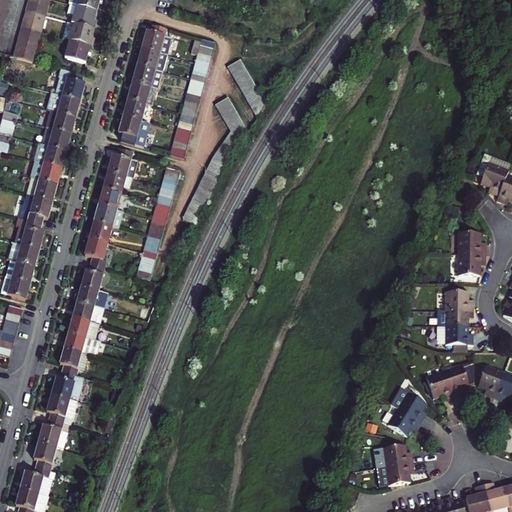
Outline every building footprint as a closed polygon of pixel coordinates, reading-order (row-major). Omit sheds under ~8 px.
[(48,3),(35,0),(30,0),(29,6),(46,11),(48,3)] [(68,0),(67,8),(68,9),(97,16),(98,11),(99,7),(102,7),(103,0),(68,0)] [(43,20),(46,11),(29,6),(26,16),(43,20)] [(73,19),(70,27),(95,34),(97,27),(94,26),(95,23),(97,16),(68,9),(65,17),(73,19)] [(43,20),(26,16),(24,23),(41,27),(43,20)] [(39,38),(41,27),(24,23),(22,33),(39,38)] [(62,43),(69,45),(93,51),(94,45),(92,44),(93,40),(95,34),(70,27),(66,26),(62,43)] [(166,40),(169,32),(154,28),(151,36),(148,35),(146,42),(144,50),(169,58),(173,42),(166,40)] [(39,38),(22,33),(19,41),(36,46),(39,38)] [(34,56),(36,46),(19,41),(17,51),(34,56)] [(200,49),(215,53),(217,46),(202,42),(200,49)] [(93,51),(69,45),(64,63),(85,69),(86,64),(88,59),(90,60),(93,51)] [(199,55),(213,59),(215,53),(200,49),(199,55)] [(169,58),(144,50),(141,60),(138,68),(163,75),(164,75),(169,58)] [(17,51),(14,60),(31,64),(34,56),(17,51)] [(211,66),(213,59),(199,55),(197,62),(211,66)] [(231,75),(244,68),(241,61),(228,68),(231,75)] [(209,73),(211,66),(197,62),(196,66),(195,69),(209,73)] [(163,75),(138,68),(136,77),(133,86),(158,93),(163,75)] [(248,75),(244,68),(231,75),(235,82),(248,75)] [(193,75),(207,79),(209,73),(195,69),(193,75)] [(81,84),(83,78),(68,74),(62,98),(82,103),(84,94),(86,85),(81,84)] [(193,75),(191,83),(205,87),(207,79),(193,75)] [(238,88),(251,81),(248,75),(235,82),(238,88)] [(242,95),(255,88),(251,81),(238,88),(242,95)] [(189,88),(203,92),(205,87),(191,83),(189,88)] [(158,93),(133,86),(131,94),(128,102),(147,107),(153,109),(158,93)] [(187,96),(201,100),(203,92),(189,88),(187,96)] [(246,102),(259,95),(255,88),(242,95),(246,102)] [(249,108),(262,101),(259,95),(246,102),(249,108)] [(199,106),(201,100),(187,96),(185,101),(185,102),(199,106)] [(82,103),(62,98),(57,115),(77,120),(79,112),(82,103)] [(219,114),(232,107),(229,100),(215,107),(219,114)] [(256,121),(265,107),(262,101),(249,108),(256,121)] [(147,107),(128,102),(126,111),(123,120),(141,125),(147,107)] [(183,108),(197,112),(199,106),(185,102),(183,108)] [(236,113),(232,107),(219,114),(222,120),(236,113)] [(183,108),(181,117),(195,121),(197,112),(183,108)] [(77,120),(57,115),(50,113),(46,130),(72,137),(75,128),(77,120)] [(226,127),(239,120),(236,113),(222,120),(226,127)] [(179,123),(193,127),(195,121),(181,117),(179,123)] [(141,125),(123,120),(121,128),(118,136),(123,137),(121,145),(141,151),(148,127),(141,125)] [(226,127),(230,135),(247,134),(239,120),(226,127)] [(0,124),(0,127),(14,132),(16,125),(1,121),(0,124)] [(177,129),(191,134),(193,127),(179,123),(177,129)] [(8,139),(12,140),(14,132),(0,127),(0,145),(6,147),(8,139)] [(175,137),(189,141),(191,134),(177,129),(175,135),(175,137)] [(46,130),(41,147),(68,154),(70,146),(72,137),(46,130)] [(247,134),(230,135),(226,142),(237,150),(242,142),(247,134)] [(173,143),(187,148),(189,141),(175,137),(173,143)] [(233,157),(237,150),(226,142),(221,149),(233,157)] [(171,151),(185,155),(187,148),(173,143),(171,151)] [(34,163),(63,171),(66,161),(68,154),(41,147),(39,147),(34,163)] [(229,162),(233,157),(221,149),(217,155),(229,162)] [(183,162),(185,155),(171,151),(169,158),(183,162)] [(132,163),(134,156),(118,152),(116,159),(112,158),(110,166),(107,176),(127,182),(132,183),(134,184),(139,165),(132,163)] [(226,166),(229,162),(217,155),(212,162),(225,168),(226,166)] [(221,176),(225,168),(212,162),(208,170),(221,176)] [(60,182),(63,171),(34,163),(30,180),(33,181),(58,188),(60,182)] [(500,199),(503,200),(511,180),(511,176),(511,174),(491,166),(483,188),(494,192),(492,196),(500,199)] [(163,178),(177,182),(179,174),(166,170),(163,178)] [(218,182),(221,176),(208,170),(205,175),(218,182)] [(215,189),(218,182),(205,175),(202,182),(215,189)] [(102,193),(122,198),(124,190),(127,182),(107,176),(104,185),(102,193)] [(162,185),(175,189),(177,182),(163,178),(162,185)] [(503,200),(501,205),(510,209),(511,204),(511,180),(503,200)] [(29,197),(35,199),(54,204),(56,198),(58,188),(33,181),(29,197)] [(211,196),(215,189),(202,182),(198,190),(211,196)] [(160,191),(174,195),(175,189),(162,185),(160,191)] [(208,203),(211,196),(198,190),(195,196),(208,203)] [(158,199),(172,202),(174,195),(160,191),(158,199)] [(100,201),(98,208),(118,214),(122,198),(102,193),(100,201)] [(205,209),(208,203),(195,196),(192,203),(205,209)] [(22,221),(29,223),(35,199),(29,197),(22,221)] [(51,214),(54,204),(35,199),(29,223),(43,227),(45,220),(49,221),(51,214)] [(156,205),(170,209),(172,202),(158,199),(156,205)] [(202,216),(205,209),(192,203),(189,209),(202,216)] [(154,212),(169,216),(170,209),(156,205),(156,207),(154,212)] [(118,214),(98,208),(95,217),(93,225),(114,230),(118,214)] [(185,216),(198,223),(202,216),(189,209),(185,216)] [(152,220),(166,224),(169,216),(154,212),(152,220)] [(198,223),(185,216),(182,222),(195,229),(198,223)] [(151,226),(165,230),(166,224),(152,220),(152,223),(151,226)] [(29,223),(22,246),(41,251),(44,241),(45,236),(41,235),(43,227),(29,223)] [(114,230),(93,225),(92,231),(89,240),(109,245),(114,230)] [(149,232),(163,236),(165,230),(151,226),(149,232)] [(147,240),(161,243),(163,236),(149,232),(147,239),(147,240)] [(483,238),(460,238),(460,259),(488,259),(488,248),(483,248),(483,243),(483,238)] [(90,267),(104,270),(106,263),(104,262),(109,245),(89,240),(87,249),(85,257),(93,259),(90,267)] [(145,246),(160,250),(161,243),(147,240),(145,246)] [(22,246),(16,244),(11,260),(17,262),(22,246)] [(41,251),(22,246),(17,262),(36,268),(38,260),(41,251)] [(144,253),(158,256),(160,250),(145,246),(144,253)] [(142,259),(156,263),(158,256),(144,253),(143,255),(142,259)] [(140,265),(155,269),(156,263),(142,259),(140,265)] [(488,259),(460,259),(460,282),(483,283),(483,272),(483,270),(488,270),(488,259)] [(36,268),(17,262),(13,280),(31,285),(34,276),(36,268)] [(138,272),(153,276),(155,269),(140,265),(138,272)] [(82,289),(100,294),(104,278),(103,278),(104,270),(90,267),(89,274),(86,273),(84,280),(82,289)] [(151,283),(153,276),(138,272),(137,279),(151,283)] [(31,285),(13,280),(6,278),(1,295),(26,302),(29,294),(31,285)] [(80,296),(78,304),(102,310),(106,295),(100,294),(82,289),(80,296)] [(450,314),(477,315),(477,304),(472,304),(472,299),(472,296),(450,295),(450,314)] [(76,312),(73,320),(99,326),(104,311),(102,310),(78,304),(76,312)] [(9,306),(7,313),(21,317),(23,310),(9,306)] [(21,317),(7,313),(6,320),(20,324),(21,317)] [(477,318),(477,315),(450,314),(437,314),(437,329),(472,329),(472,326),(477,326),(477,318)] [(20,324),(6,320),(4,326),(18,330),(20,324)] [(71,329),(69,336),(88,341),(95,343),(99,326),(73,320),(71,329)] [(4,326),(2,333),(16,337),(18,330),(4,326)] [(472,329),(437,329),(437,348),(452,348),(471,348),(477,348),(477,337),(472,337),(472,329)] [(2,334),(0,340),(14,344),(16,337),(2,333),(2,334)] [(67,344),(65,351),(84,356),(98,360),(102,344),(95,343),(88,341),(69,336),(67,344)] [(0,340),(0,341),(0,347),(12,351),(14,344),(0,340)] [(12,351),(0,347),(0,356),(10,359),(12,351)] [(471,356),(471,348),(452,348),(452,356),(471,356)] [(62,374),(78,378),(84,356),(65,351),(63,360),(61,366),(64,367),(62,374)] [(489,400),(496,402),(505,377),(489,371),(481,391),(488,394),(486,399),(489,400)] [(465,372),(447,377),(455,403),(460,401),(466,400),(464,394),(472,392),(465,372)] [(78,378),(62,374),(60,382),(57,381),(56,386),(53,397),(78,404),(79,404),(86,380),(78,378)] [(455,403),(447,377),(430,383),(436,404),(443,401),(445,406),(455,403)] [(511,379),(505,377),(496,402),(502,405),(506,407),(508,401),(511,402),(511,379)] [(401,412),(424,427),(428,420),(430,417),(426,414),(430,408),(411,396),(401,412)] [(78,404),(53,397),(51,404),(49,411),(57,413),(55,421),(68,424),(72,425),(78,404)] [(422,430),(424,427),(401,412),(391,428),(410,440),(414,434),(418,436),(422,430)] [(41,442),(62,448),(68,424),(55,421),(54,421),(52,428),(45,426),(43,433),(41,442)] [(41,467),(55,471),(62,448),(41,442),(38,453),(36,460),(43,462),(41,467)] [(376,472),(416,466),(414,457),(414,455),(408,455),(407,448),(373,454),(376,472)] [(416,466),(376,472),(379,490),(413,485),(412,478),(417,477),(416,469),(416,466)] [(24,489),(42,494),(46,477),(53,479),(55,471),(41,467),(39,475),(28,472),(26,480),(24,489)] [(506,511),(509,511),(504,490),(495,492),(493,486),(491,487),(485,489),(490,511),(506,511)] [(42,494),(24,489),(21,499),(19,507),(23,508),(21,511),(44,511),(49,496),(42,494)] [(468,511),(490,511),(485,489),(480,490),(476,491),(478,497),(465,500),(468,511)] [(464,511),(462,504),(454,506),(452,501),(449,502),(442,504),(444,511),(464,511)]
